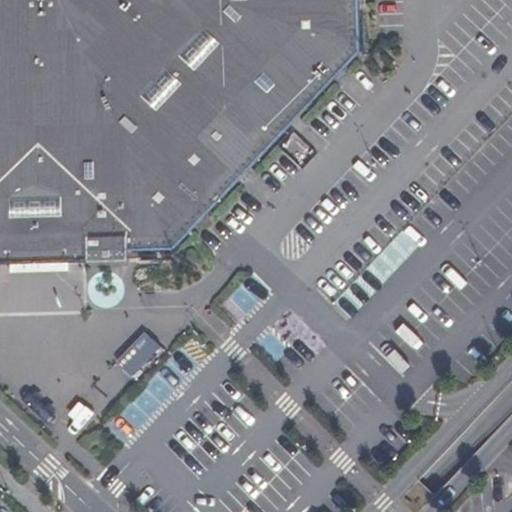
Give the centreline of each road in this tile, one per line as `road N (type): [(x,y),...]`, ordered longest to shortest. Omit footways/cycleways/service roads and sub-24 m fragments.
road 1 (unclassified): [(511,371),(376,511)]
road 2 (unclassified): [(428,511),(511,423)]
